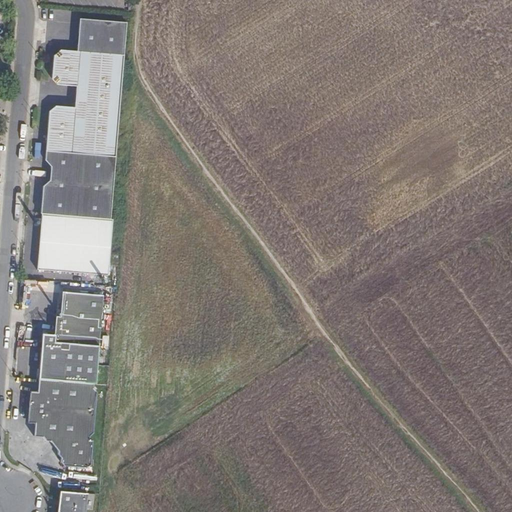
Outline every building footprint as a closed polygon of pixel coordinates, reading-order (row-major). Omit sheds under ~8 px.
[(58,86),(77,87),(75,108),(56,107),(49,112),(45,153),(115,159),(123,72),(124,57),(111,56),(61,51),(54,57),(52,79),(58,86)] [(110,222),(115,159),(45,153),(45,161),(51,169),(50,181),(43,188),(41,216),(110,222)] [(114,250),(83,248),(82,270),(112,273),(114,250)] [(94,387),(96,387),(102,311),(110,311),(111,299),(64,296),(62,319),(57,319),(56,329),(47,329),(47,337),(44,337),(43,355),(41,382),(94,387)] [(38,396),(35,426),(34,439),(44,439),(46,443),(51,443),(59,455),(59,459),(61,462),(61,465),(64,468),(80,469),(86,470),(92,466),(93,443),(90,443),(90,439),(94,436),(92,418),(94,417),(94,412),(93,411),(98,395),(94,391),(94,387),(41,382),(39,382),(38,396)] [(83,511),(86,495),(58,491),(55,511),(83,511)]
